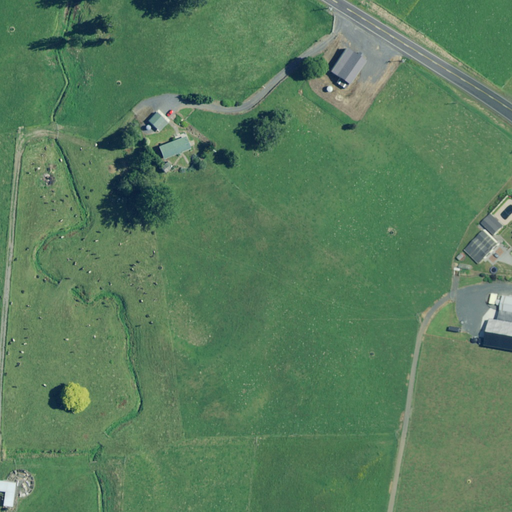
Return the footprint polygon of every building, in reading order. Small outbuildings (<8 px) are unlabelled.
[(326,66),(345,78),(360,56),(342,43),(326,66)] [(170,120),(159,110),(148,121),(159,131),(170,120)] [(152,128),(148,124),(144,128),(148,133),(152,128)] [(192,148),(186,132),(175,137),(176,141),(158,147),(163,160),(192,148)] [(171,167),(167,163),(160,168),(165,173),(171,167)] [(501,245),(487,230),(467,250),(482,264),(501,245)] [(511,297),(505,296),(502,311),(511,312),(511,297)] [(15,483),(0,481),(0,491),(5,492),(3,506),(12,507),(15,483)]
